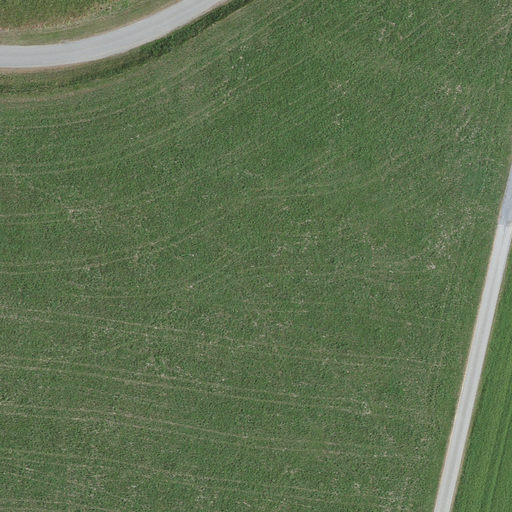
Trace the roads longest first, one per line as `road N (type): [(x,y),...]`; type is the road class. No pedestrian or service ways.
road 1 (track): [(511,198),(441,511)]
road 2 (unclassified): [(197,0),(89,46),(0,55)]
